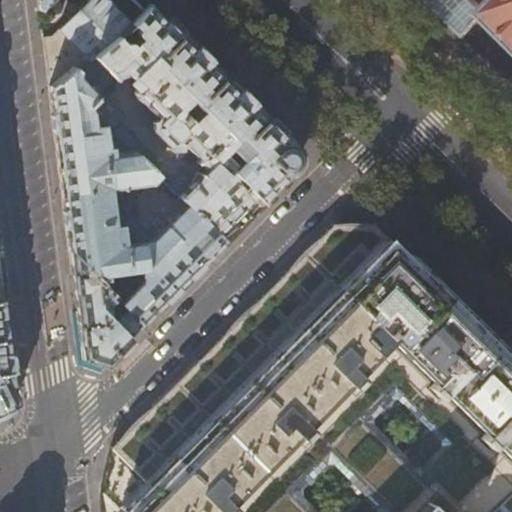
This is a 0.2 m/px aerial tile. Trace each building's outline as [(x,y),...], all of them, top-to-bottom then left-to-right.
[(85,0),(49,37),(42,37),(43,48),(48,86),(72,66),(75,68),(92,55),(131,23),(143,11),(132,0),(85,0)] [(511,0),(424,0),(428,4),(462,37),(481,17),(511,47),(511,0)] [(268,197),(295,168),(297,158),(296,152),(292,144),(261,114),(174,29),(150,5),(143,11),(131,23),(92,55),(114,77),(124,75),(128,70),(137,79),(133,82),(137,87),(134,93),(155,115),(150,120),(150,129),(152,129),(171,150),(178,150),(181,146),(185,144),(198,158),(197,159),(206,168),(190,184),(180,175),(170,185),(170,188),(186,203),(221,237),(252,205),(260,204),(268,197)] [(92,55),(75,68),(72,66),(48,86),(53,126),(62,193),(106,187),(110,187),(113,188),(147,184),(150,182),(153,181),(156,177),(154,172),(133,152),(118,153),(115,151),(101,153),(100,152),(98,137),(102,137),(101,125),(95,126),(94,123),(86,124),(85,122),(85,115),(90,114),(89,108),(87,106),(96,96),(87,87),(96,80),(103,88),(114,77),(92,55)] [(117,121),(121,116),(99,94),(96,96),(87,106),(89,108),(112,130),(122,140),(133,152),(154,172),(160,165),(117,122),(117,121)] [(116,146),(122,140),(112,130),(106,137),(116,146)] [(162,189),(165,185),(156,177),(153,181),(162,189)] [(138,281),(119,300),(141,324),(182,283),(224,242),(221,237),(186,203),(157,233),(153,230),(148,236),(128,216),(113,217),(110,187),(106,187),(62,193),(67,236),(68,251),(101,283),(101,279),(103,279),(103,274),(136,270),(138,281)] [(373,225),(332,224),(310,246),(230,327),(156,402),(111,447),(109,450),(102,482),(100,490),(102,511),(491,511),(503,501),(511,492),(511,362),(471,322),(418,270),(383,235),(373,225)] [(107,305),(114,297),(101,283),(68,251),(79,332),(82,358),(106,366),(124,347),(144,327),(141,324),(125,308),(113,320),(110,318),(108,314),(107,305)] [(6,353),(0,306),(0,411),(13,405),(6,353)] [(511,492),(503,501),(511,510),(511,492)]
